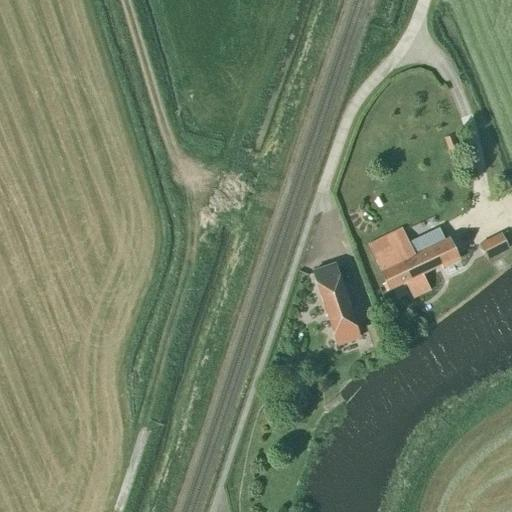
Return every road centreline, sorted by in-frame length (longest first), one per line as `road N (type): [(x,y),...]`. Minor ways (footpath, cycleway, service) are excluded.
road 1 (track): [(113,511),(203,220),(200,178)]
road 2 (track): [(123,0),(174,149),(200,178),(218,168),(234,137)]
